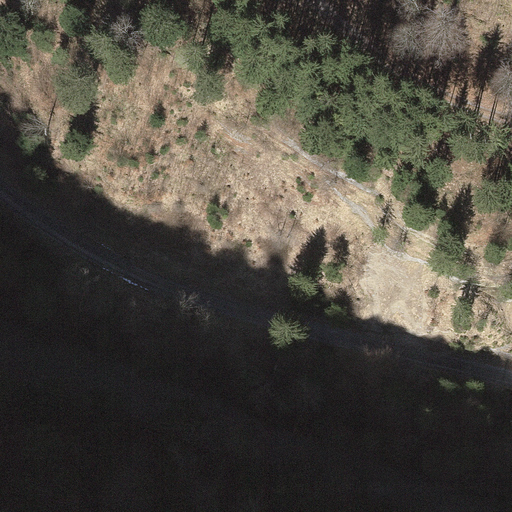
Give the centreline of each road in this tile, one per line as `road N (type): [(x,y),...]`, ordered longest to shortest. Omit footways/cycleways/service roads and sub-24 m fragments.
road 1 (track): [(0,187),(58,232),(175,286),(253,314),(511,380)]
road 2 (track): [(316,0),(419,86),(511,118)]
